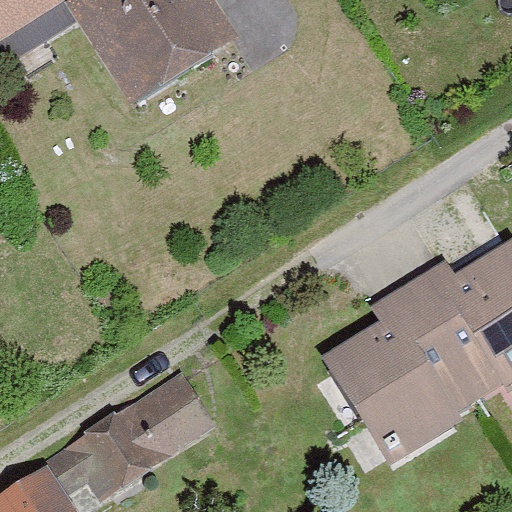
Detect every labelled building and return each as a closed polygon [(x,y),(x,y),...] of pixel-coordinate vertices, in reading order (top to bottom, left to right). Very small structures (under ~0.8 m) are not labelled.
[(0,0),(0,44),(70,0),(0,0)] [(230,44),(202,0),(104,0),(83,13),(137,101),(230,44)] [(511,260),(458,292),(450,278),(418,296),(475,393),(501,378),(511,397),(511,260)] [(475,393),(418,296),(382,317),(394,337),(336,371),(383,449),(405,436),(416,454),(453,432),(442,413),(475,393)] [(207,431),(179,389),(58,470),(75,495),(98,479),(110,496),(207,431)] [(67,511),(50,483),(0,511),(67,511)]
